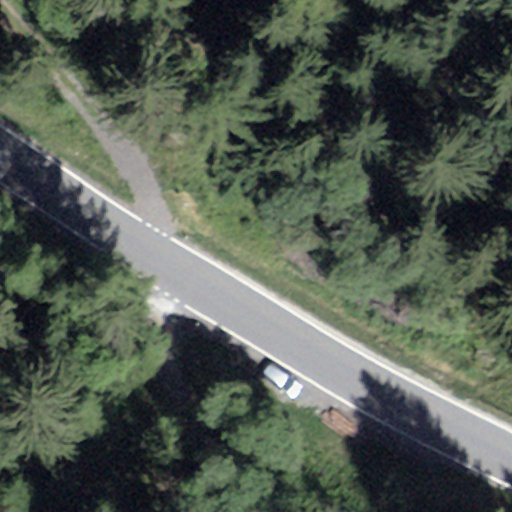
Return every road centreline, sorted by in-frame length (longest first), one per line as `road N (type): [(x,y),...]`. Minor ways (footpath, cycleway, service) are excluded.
road 1 (track): [(0,3),(134,169),(163,262),(178,368),(172,403),(236,486),(275,511)]
road 2 (tertiary): [(0,155),(341,370),(511,459)]
road 3 (track): [(115,0),(331,99),(511,229)]
